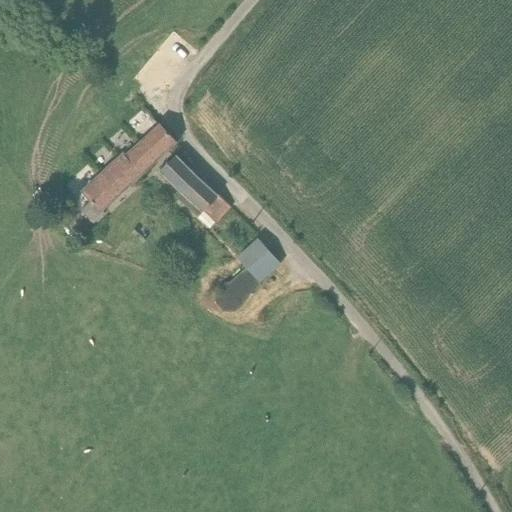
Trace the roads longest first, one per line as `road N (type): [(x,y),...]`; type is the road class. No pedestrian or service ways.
road 1 (track): [(245,197),(383,347),(494,511)]
road 2 (unclassified): [(252,0),(173,100),(175,118),(245,197)]
